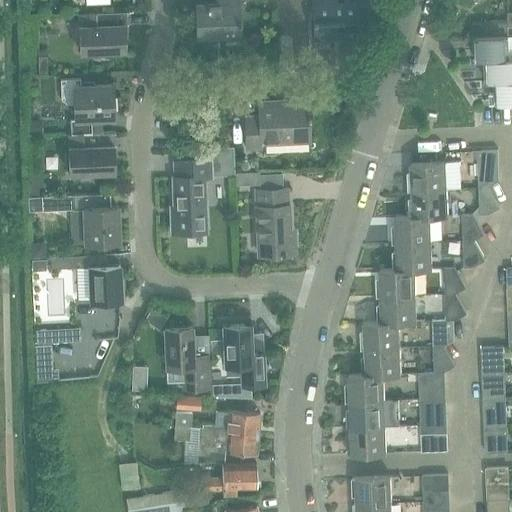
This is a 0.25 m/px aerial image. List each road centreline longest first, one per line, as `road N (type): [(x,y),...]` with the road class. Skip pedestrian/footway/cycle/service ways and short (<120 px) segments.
road 1 (residential): [(321,287),(159,277),(146,254),(144,121),(158,71)]
road 2 (residential): [(469,463),(469,338),(505,239),(509,136)]
road 3 (residential): [(158,71),(387,70)]
road 4 (residential): [(294,468),(294,380),(321,287)]
road 5 (residential): [(294,468),(469,463)]
road 6 (residential): [(321,287),(370,132)]
road 7 (residential): [(370,132),(509,136)]
